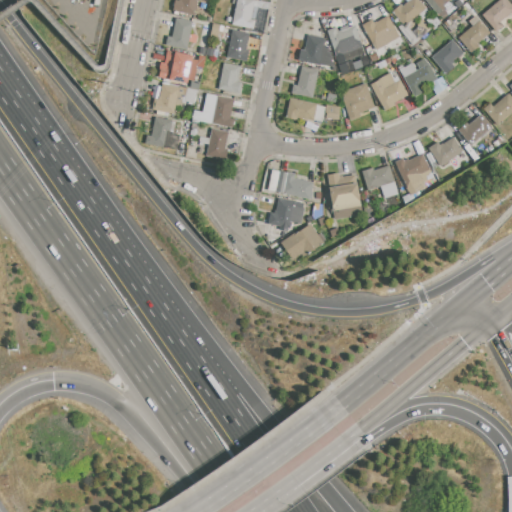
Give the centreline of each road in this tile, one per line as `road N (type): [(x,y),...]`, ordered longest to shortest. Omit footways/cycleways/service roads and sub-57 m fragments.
road 1 (motorway): [(511,246),(439,292),(386,311),(312,311),(261,295),(179,228),(0,7)]
road 2 (motorway): [(0,161),(249,511)]
road 3 (motorway): [(189,346),(0,73)]
road 4 (residential): [(262,146),(334,151),(384,144),(443,111),(511,50)]
road 5 (motorway): [(51,376),(93,380),(124,398),(223,511)]
road 6 (primary): [(511,264),(343,406)]
road 7 (residential): [(287,0),(262,146),(233,191)]
road 8 (motorway): [(302,511),(189,346)]
road 9 (primary): [(343,406),(198,511)]
road 10 (motorway): [(363,433),(411,410),(445,407),(480,420),(511,456)]
road 11 (primary): [(363,433),(491,320)]
road 12 (motorway): [(343,511),(245,392)]
road 13 (residential): [(158,169),(233,191),(257,253)]
road 14 (primary): [(256,511),(363,433)]
